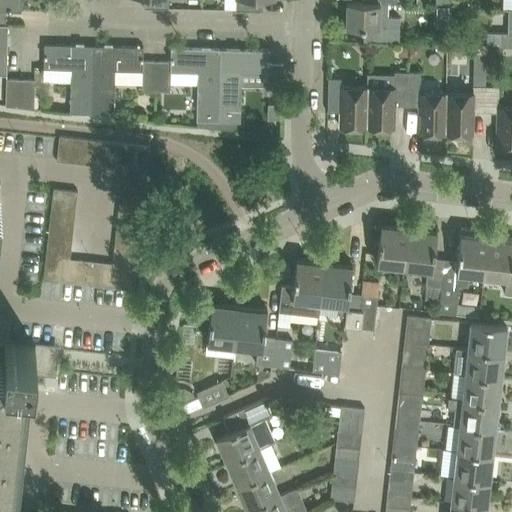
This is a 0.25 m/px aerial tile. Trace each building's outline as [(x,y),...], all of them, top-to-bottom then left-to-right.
[(0,0),(0,23),(6,23),(6,10),(22,10),(22,0),(0,0)] [(235,0),(236,9),(261,9),(260,0),(235,0)] [(388,2),(372,1),(347,1),(346,26),(371,26),(371,40),(399,41),(400,16),(388,15),(388,2)] [(511,7),(508,7),(507,31),(488,31),(487,44),(511,44),(511,7)] [(6,23),(0,23),(0,73),(7,73),(8,23),(6,23)] [(399,42),(398,55),(408,55),(408,42),(399,42)] [(70,111),(92,112),(94,44),(45,43),(44,67),(72,68),(70,111)] [(142,89),(156,89),(157,60),(143,59),(144,45),(94,44),(92,112),(114,113),(115,69),(143,70),(142,89)] [(409,44),(409,55),(421,56),(421,44),(409,44)] [(157,60),(156,89),(170,90),(170,83),(198,84),(197,119),(197,126),(219,129),(221,47),(171,46),(171,60),(157,60)] [(221,47),(219,129),(240,131),(240,120),(241,120),(242,72),(269,73),(268,93),(283,93),(284,63),(270,63),(270,49),(221,47)] [(395,104),(407,104),(408,71),(395,70),(394,86),(368,86),(367,126),(394,126),(395,104)] [(418,131),(446,132),(447,92),(420,91),(421,71),(408,71),(407,104),(419,105),(418,131)] [(474,71),(474,84),(485,85),(486,71),(474,71)] [(6,105),(20,106),(21,78),(7,77),(6,105)] [(339,125),(367,126),(368,86),(341,85),(342,77),(329,77),(328,102),(340,102),(339,125)] [(20,106),(34,108),(35,78),(21,78),(20,106)] [(474,110),(486,110),(486,85),(485,85),(474,84),(473,85),(473,92),(447,92),(446,132),(473,132),(474,110)] [(497,145),(511,145),(511,105),(498,105),(499,85),(486,85),(486,110),(497,111),(497,145)] [(57,158),(57,159),(68,161),(71,136),(59,135),(57,158)] [(71,136),(68,161),(79,162),(82,137),(71,136)] [(82,137),(79,162),(90,163),(93,139),(82,137)] [(93,139),(90,163),(101,164),(104,140),(93,139)] [(104,140),(101,164),(113,165),(115,141),(104,140)] [(115,141),(113,165),(123,167),(123,165),(131,166),(134,143),(115,141)] [(123,167),(122,180),(146,183),(149,154),(150,145),(134,143),(131,166),(123,165),(123,167)] [(122,180),(121,189),(145,192),(146,183),(122,180)] [(54,187),(53,197),(77,199),(78,189),(54,187)] [(121,189),(119,201),(143,204),(145,192),(121,189)] [(53,197),(52,208),(75,210),(77,199),(53,197)] [(119,201),(118,213),(142,215),(143,204),(119,201)] [(52,208),(51,219),(74,221),(75,210),(52,208)] [(118,213),(117,225),(141,227),(142,215),(118,213)] [(51,219),(49,230),(73,233),(74,221),(51,219)] [(376,262),(405,265),(409,225),(381,222),(376,262)] [(117,225),(116,236),(140,239),(141,227),(117,225)] [(426,284),(443,286),(446,258),(434,257),(437,228),(409,225),(405,265),(428,268),(426,284)] [(443,286),(440,310),(456,312),(459,288),(460,285),(468,285),(469,272),(484,274),(489,234),(481,233),(482,228),(461,226),(461,231),(458,259),(446,258),(443,286)] [(49,230),(48,241),(72,244),(73,233),(49,230)] [(511,236),(489,234),(484,274),(507,277),(505,293),(511,293),(511,236)] [(116,236),(115,245),(139,248),(140,239),(116,236)] [(45,277),(45,279),(61,281),(64,255),(70,256),(72,244),(48,241),(45,277)] [(113,260),(113,261),(120,261),(117,287),(124,288),(134,289),(134,286),(137,265),(139,248),(115,245),(113,260)] [(64,255),(61,281),(79,283),(81,258),(70,257),(70,256),(64,255)] [(297,257),(294,285),(282,283),(279,310),(319,315),(325,260),(297,257)] [(81,258),(79,283),(89,284),(92,259),(81,258)] [(92,259),(89,284),(100,285),(103,261),(92,259)] [(325,260),(320,304),(339,306),(338,311),(339,311),(339,317),(345,318),(347,307),(359,309),(361,292),(349,291),(352,263),(325,260)] [(103,261),(100,285),(117,287),(120,261),(113,261),(113,262),(103,261)] [(363,281),(362,292),(377,293),(378,282),(363,281)] [(357,326),(374,328),(378,294),(361,292),(359,309),(357,326)] [(207,341),(235,344),(239,304),(211,301),(207,341)] [(256,362),(272,364),(275,336),(264,335),(267,307),(239,304),(235,344),(257,346),(256,362)] [(345,325),(357,326),(359,309),(347,307),(345,318),(345,325)] [(408,314),(406,327),(430,329),(432,316),(408,314)] [(472,321),(469,348),(504,351),(507,325),(472,321)] [(406,327),(405,339),(429,342),(430,329),(406,327)] [(292,338),(275,336),(272,364),(289,366),(292,338)] [(405,339),(404,352),(427,355),(429,342),(405,339)] [(0,495),(6,496),(14,497),(16,476),(26,389),(28,369),(46,371),(47,360),(52,361),(54,347),(0,340),(0,495)] [(315,346),(313,368),(340,371),(342,349),(315,346)] [(456,347),(453,371),(466,372),(466,373),(501,377),(504,351),(469,348),(469,349),(456,347)] [(404,352),(402,365),(426,367),(427,355),(404,352)] [(402,365),(401,377),(424,380),(426,367),(402,365)] [(466,373),(463,398),(498,402),(501,377),(466,373)] [(401,377),(399,390),(423,393),(424,380),(401,377)] [(222,379),(197,391),(203,405),(228,393),(222,379)] [(399,390),(398,403),(422,406),(423,393),(399,390)] [(217,437),(228,461),(260,447),(275,440),(264,416),(272,413),(266,397),(223,415),(230,431),(217,437)] [(449,397),(448,408),(455,408),(453,423),(460,424),(496,428),(498,402),(463,398),(449,397)] [(398,403),(396,416),(420,418),(422,406),(398,403)] [(341,405),(340,418),(364,421),(365,407),(341,405)] [(396,416),(395,428),(419,431),(420,418),(396,416)] [(340,418),(338,431),(362,434),(364,421),(340,418)] [(460,424),(458,449),(493,453),(496,428),(460,424)] [(395,428),(394,441),(417,444),(419,431),(395,428)] [(338,431),(337,444),(361,447),(362,434),(338,431)] [(394,441),(392,454),(416,457),(417,444),(394,441)] [(337,444),(335,457),(359,460),(361,447),(337,444)] [(228,461),(238,484),(271,470),(260,447),(228,461)] [(458,449),(455,476),(490,480),(493,453),(458,449)] [(392,454),(391,467),(414,469),(416,457),(392,454)] [(335,457),(334,471),(358,473),(359,460),(335,457)] [(391,467),(389,479),(413,482),(414,469),(391,467)] [(238,484),(248,508),(281,494),(271,470),(238,484)] [(334,471),(332,484),(356,487),(358,473),(334,471)] [(455,476),(452,501),(487,505),(490,480),(455,476)] [(389,479),(388,492),(412,495),(413,482),(389,479)] [(356,487),(332,484),(331,497),(355,500),(356,487)] [(248,508),(249,511),(304,511),(308,511),(297,487),(281,494),(248,508)] [(388,492),(387,505),(410,507),(412,495),(388,492)] [(452,501),(450,511),(486,511),(487,505),(452,501)]
